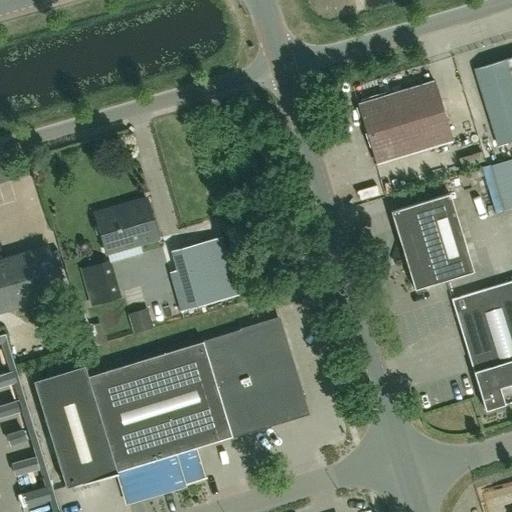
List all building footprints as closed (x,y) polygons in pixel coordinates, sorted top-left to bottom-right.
[(511,56),(506,59),(479,67),(474,69),(479,86),(498,146),(511,141),(511,56)] [(376,164),(452,141),(434,79),(357,103),(376,164)] [(511,157),(488,163),(500,210),(511,206),(511,157)] [(473,271),(462,236),(449,194),(390,211),(414,289),(473,271)] [(106,253),(158,238),(146,198),(95,213),(106,253)] [(182,248),(199,306),(238,295),(221,237),(182,248)] [(0,311),(62,293),(49,252),(11,264),(9,257),(0,259),(0,311)] [(92,301),(115,296),(108,264),(84,269),(92,301)] [(511,280),(451,299),(485,410),(511,401),(511,280)] [(65,487),(119,471),(128,501),(204,478),(195,448),(307,413),(278,318),(88,376),(84,365),(33,381),(65,487)] [(511,511),(511,489),(495,494),(500,511),(511,511)]
